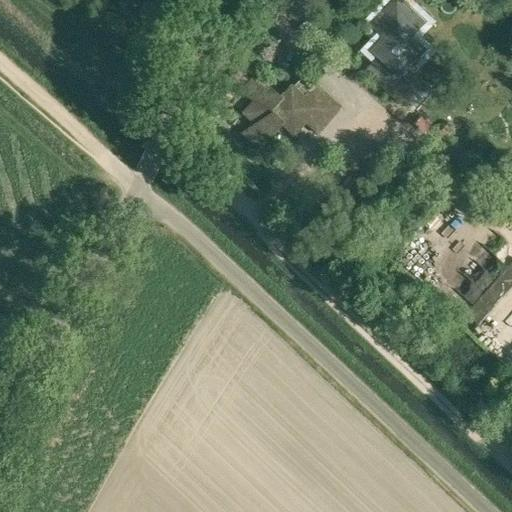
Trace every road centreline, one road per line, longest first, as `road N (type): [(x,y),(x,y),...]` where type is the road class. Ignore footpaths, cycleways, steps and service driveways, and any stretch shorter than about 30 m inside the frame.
road 1 (track): [(158,143),(511,470)]
road 2 (unclassified): [(487,511),(137,188)]
road 3 (unclassified): [(0,428),(137,188)]
road 4 (unclassified): [(137,188),(215,0)]
road 5 (track): [(137,188),(0,61)]
